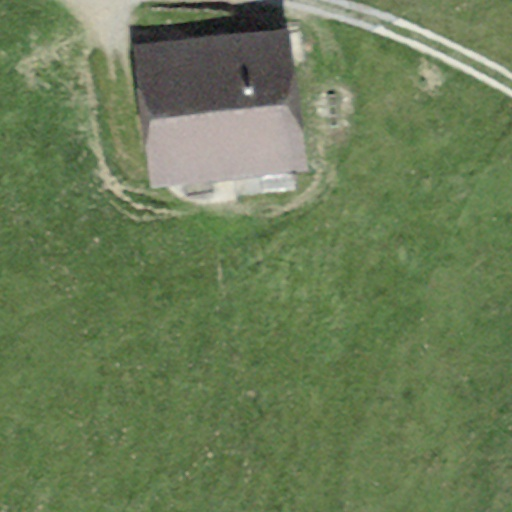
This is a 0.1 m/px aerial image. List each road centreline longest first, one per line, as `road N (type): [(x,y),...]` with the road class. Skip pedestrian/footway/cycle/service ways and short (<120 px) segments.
road 1 (track): [(240,0),(372,32),(511,97)]
road 2 (track): [(98,0),(0,107)]
